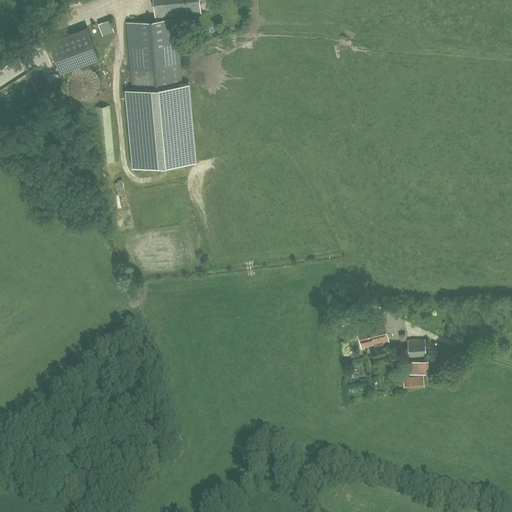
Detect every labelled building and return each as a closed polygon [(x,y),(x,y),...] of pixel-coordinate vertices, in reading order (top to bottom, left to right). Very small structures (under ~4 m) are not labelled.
[(199,0),(154,0),(156,16),(201,12),(199,0)] [(193,84),(183,84),(177,18),(127,22),(133,89),(127,89),(133,169),(199,163),(193,84)] [(110,19),(98,23),(102,36),(114,32),(110,19)] [(100,59),(88,28),(50,43),(62,74),(100,59)] [(88,67),(84,67),(80,68),(76,69),(72,72),(70,76),(68,80),(68,84),(69,88),(70,92),(73,96),(77,98),(81,100),(85,100),(89,99),(93,97),(97,95),(99,91),(101,87),(101,83),(100,78),(98,75),(96,71),(92,69),(88,67)] [(115,146),(101,146),(101,157),(116,157),(115,146)] [(374,346),(383,344),(382,342),(389,340),(383,316),(357,322),(363,347),(374,344),(374,346)] [(408,340),(408,357),(426,356),(425,339),(408,340)] [(428,360),(407,362),(408,375),(429,373),(428,360)] [(423,375),(403,376),(404,389),(425,387),(423,375)]
